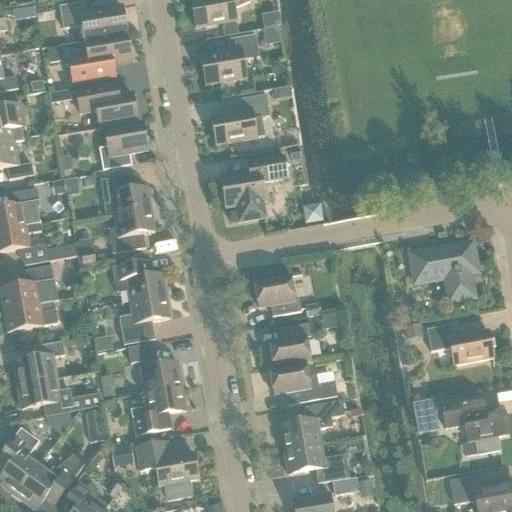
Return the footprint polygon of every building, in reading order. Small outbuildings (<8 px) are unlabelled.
[(204,0),(190,2),(195,30),(225,25),(236,23),(234,11),(250,4),(249,0),(204,0)] [(84,43),(127,36),(122,10),(86,16),(84,4),(59,8),(63,31),(81,28),(84,43)] [(48,13),(47,6),(35,8),(36,15),(48,13)] [(25,20),(35,18),(33,9),(24,10),(25,20)] [(238,35),(236,23),(225,25),(226,29),(222,29),(224,38),(238,35)] [(131,62),(127,36),(84,43),(86,58),(68,61),(72,86),(97,82),(95,68),(131,62)] [(243,62),(259,59),(255,37),(228,42),(230,55),(200,60),(205,87),(246,80),(243,62)] [(3,81),(0,66),(0,94),(18,91),(15,79),(3,81)] [(99,132),(104,131),(137,125),(132,96),(119,98),(117,85),(74,92),(78,117),(96,113),(99,132)] [(215,147),(256,140),(253,121),(269,119),(265,97),(238,101),(240,114),(210,120),(215,147)] [(0,147),(14,145),(24,143),(22,130),(25,130),(21,107),(0,111),(0,147)] [(147,152),(142,124),(137,125),(104,131),(108,149),(99,150),(103,173),(132,168),(129,156),(147,152)] [(18,168),(14,145),(0,147),(0,171),(6,170),(8,182),(33,178),(31,165),(18,168)] [(298,150),(290,151),(291,161),(300,159),(298,150)] [(225,209),(237,207),(240,223),(263,219),(261,203),(265,202),(261,184),(280,181),(277,160),(247,165),(249,176),(221,181),(225,209)] [(114,218),(151,212),(147,189),(135,191),(133,177),(100,182),(104,207),(112,205),(114,218)] [(0,209),(0,232),(39,225),(37,214),(39,208),(36,191),(11,196),(14,207),(0,209)] [(151,212),(114,218),(116,230),(108,232),(112,256),(145,251),(142,236),(154,234),(151,212)] [(39,225),(0,232),(0,254),(29,250),(27,236),(41,233),(39,225)] [(469,275),(477,273),(471,245),(410,256),(415,284),(445,279),(448,296),(456,301),(473,298),(469,275)] [(48,264),(77,259),(74,247),(46,252),(48,264)] [(129,305),(165,298),(162,276),(150,278),(147,263),(111,269),(114,284),(116,295),(127,293),(129,305)] [(0,293),(4,313),(53,304),(57,303),(51,269),(25,273),(28,286),(0,291),(0,293)] [(254,285),(258,310),(270,308),(272,319),(301,314),(299,301),(294,302),(290,279),(254,285)] [(169,321),(165,298),(129,305),(134,330),(121,332),(123,348),(156,342),(152,324),(169,321)] [(55,312),(53,304),(4,313),(7,335),(57,326),(55,312)] [(269,345),(273,368),(310,363),(305,340),(310,339),(308,326),(279,331),(281,343),(269,345)] [(453,368),(493,360),(488,333),(453,339),(451,327),(426,332),(430,354),(450,351),(453,368)] [(17,388),(56,381),(53,360),(65,357),(62,344),(33,349),(35,360),(13,364),(17,388)] [(130,366),(152,362),(149,346),(127,350),(130,366)] [(144,396),(181,389),(177,365),(140,371),(144,396)] [(288,408),(337,399),(334,384),(318,387),(316,378),(308,379),(306,367),(269,373),(273,397),(285,395),(288,408)] [(56,381),(17,388),(21,412),(43,408),(45,419),(69,415),(67,403),(60,404),(56,381)] [(181,389),(144,396),(147,410),(131,413),(135,438),(161,434),(158,418),(186,413),(181,389)] [(283,452),(321,446),(318,432),(332,430),(330,420),(345,418),(342,402),(304,409),(307,423),(279,428),(283,452)] [(419,434),(437,431),(432,403),(414,407),(419,434)] [(498,439),(507,437),(502,409),(468,416),(465,403),(441,408),(445,431),(464,427),(468,444),(474,443),(476,458),(500,453),(498,439)] [(0,479),(0,486),(16,499),(41,464),(30,456),(38,445),(21,432),(0,459),(10,466),(0,479)] [(190,483),(198,481),(193,455),(162,461),(159,446),(135,450),(140,474),(155,471),(159,488),(163,488),(166,505),(193,500),(190,483)] [(321,446),(283,452),(288,477),(315,472),(317,486),(349,480),(345,457),(323,461),(321,446)] [(53,473),(41,464),(16,499),(34,511),(36,511),(43,503),(52,510),(58,502),(86,464),(74,456),(53,473)] [(475,503),(477,511),(511,511),(511,485),(479,492),(476,478),(449,483),(453,507),(475,503)] [(334,498),(358,494),(356,480),(332,484),(334,498)] [(105,511),(109,508),(97,499),(97,492),(89,486),(86,491),(79,486),(60,511),(105,511)] [(293,511),(332,511),(329,496),(292,502),(293,511)]
